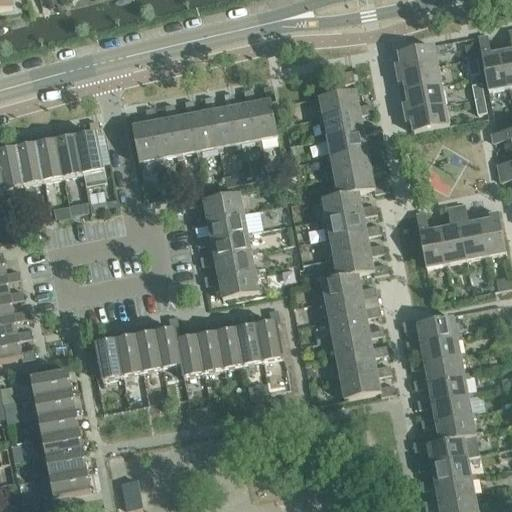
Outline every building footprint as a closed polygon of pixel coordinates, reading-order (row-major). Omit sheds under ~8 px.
[(11,0),(0,0),(0,14),(14,12),(11,0)] [(511,47),(511,53),(502,55),(509,91),(511,90),(511,34),(510,35),(511,47)] [(509,91),(502,55),(492,57),(488,39),(478,40),(489,95),(509,91)] [(465,49),(468,63),(477,62),(475,47),(465,49)] [(396,68),(398,77),(438,69),(434,49),(399,56),(401,67),(396,68)] [(477,62),(468,63),(471,78),(480,77),(477,62)] [(405,85),(407,96),(442,89),(438,69),(398,77),(400,86),(405,85)] [(337,77),(340,89),(355,86),(353,74),(337,77)] [(473,89),(475,103),(485,101),(482,87),(473,89)] [(267,105),(257,107),(252,107),(259,144),(279,140),(272,105),(276,104),(274,89),(265,91),(267,105)] [(404,107),(406,116),(446,109),(442,89),(407,96),(409,106),(404,107)] [(248,108),(237,110),(233,111),(240,148),(259,144),(252,107),(257,107),(254,93),(245,95),(248,108)] [(320,101),(324,120),(361,113),(362,119),(375,116),(374,107),(360,110),(357,94),(320,101)] [(228,112),(217,114),(213,115),(220,151),(240,148),(233,111),(237,110),(234,97),(225,98),(228,112)] [(208,116),(198,118),(193,119),(200,155),(220,151),(213,115),(217,114),(215,100),(206,102),(208,116)] [(485,101),(475,103),(478,118),(488,116),(485,101)] [(189,120),(178,122),(173,122),(180,159),(200,155),(193,119),(198,118),(195,104),(186,106),(189,120)] [(169,123),(158,125),(153,126),(160,163),(180,159),(173,122),(178,122),(175,108),(166,110),(169,123)] [(446,109),(406,116),(407,126),(412,125),(414,136),(450,129),(446,109)] [(153,126),(158,125),(156,111),(147,113),(149,127),(133,130),(140,166),(160,163),(153,126)] [(324,120),(328,140),(364,133),(365,138),(379,136),(377,127),(364,129),(362,119),(361,113),(324,120)] [(92,138),(81,140),(77,141),(84,178),(86,190),(107,186),(98,138),(101,137),(98,124),(90,126),(92,138)] [(72,142),(62,144),(58,145),(65,182),(84,178),(77,141),(81,140),(79,128),(70,130),(72,142)] [(53,146),(42,148),(38,148),(45,186),(65,182),(58,145),(62,144),(59,132),(51,133),(53,146)] [(328,140),(332,160),(368,153),(369,158),(383,155),(381,146),(367,149),(365,138),(364,133),(328,140)] [(511,143),(511,133),(492,137),(494,147),(511,143)] [(33,149),(22,152),(19,152),(26,189),(45,186),(38,148),(42,148),(40,135),(31,137),(33,149)] [(14,153),(3,155),(0,155),(0,161),(6,193),(26,189),(19,152),(22,152),(20,139),(11,141),(14,153)] [(332,160),(335,180),(372,173),(373,178),(387,175),(385,166),(371,169),(369,158),(368,153),(332,160)] [(511,165),(498,168),(500,177),(511,174),(511,165)] [(335,180),(339,199),(339,200),(360,196),(375,194),(376,198),(390,195),(389,186),(375,188),(373,178),(372,173),(335,180)] [(511,184),(511,174),(500,177),(502,186),(511,184)] [(323,202),(327,222),(364,215),(365,220),(378,218),(377,209),(363,211),(360,196),(339,200),(339,199),(323,202)] [(205,209),(207,219),(208,224),(245,217),(241,197),(205,204),(205,200),(190,202),(192,211),(205,209)] [(466,208),(457,210),(467,264),(487,261),(480,225),(469,227),(466,208)] [(451,231),(441,233),(447,268),(467,264),(457,210),(448,212),(451,231)] [(91,218),(90,211),(81,212),(82,220),(91,218)] [(248,233),(264,230),(262,214),(245,216),(248,233)] [(327,222),(331,242),(367,235),(368,240),(382,237),(380,228),(367,231),(365,220),(364,215),(327,222)] [(447,268),(441,233),(430,235),(426,216),(417,218),(427,272),(447,268)] [(491,223),(480,225),(487,261),(507,257),(500,216),(490,218),(491,223)] [(209,228),(211,239),(212,244),(249,237),(245,217),(208,224),(207,219),(194,222),(195,231),(209,228)] [(16,246),(13,233),(6,234),(8,248),(16,246)] [(331,242),(335,262),(371,255),(372,260),(386,257),(384,248),(370,251),(368,240),(367,235),(331,242)] [(213,248),(215,259),(216,264),(252,257),(249,237),(212,244),(211,239),(197,242),(199,251),(213,248)] [(335,262),(338,281),(339,282),(359,278),(374,275),(375,280),(389,277),(388,268),(374,270),(372,260),(371,255),(335,262)] [(217,268),(219,278),(220,283),(256,276),(252,257),(216,264),(215,259),(201,261),(203,270),(217,268)] [(0,261),(0,282),(9,281),(9,286),(22,283),(20,275),(8,277),(5,261),(0,261)] [(220,283),(219,278),(205,281),(207,290),(221,287),(224,303),(260,296),(256,276),(220,283)] [(323,284),(327,305),(363,298),(364,302),(378,300),(376,291),(362,293),(359,278),(339,282),(338,281),(323,284)] [(0,282),(0,303),(12,301),(13,305),(25,303),(24,294),(11,297),(9,286),(9,281),(0,282)] [(511,282),(497,286),(499,295),(511,292),(511,282)] [(327,305),(331,325),(367,318),(368,322),(382,319),(380,310),(366,313),(364,302),(363,298),(327,305)] [(0,303),(0,324),(16,321),(17,325),(29,323),(27,314),(15,316),(13,305),(12,301),(0,303)] [(273,328),(262,330),(258,331),(264,367),(285,363),(278,328),(281,327),(279,314),(270,316),(273,328)] [(253,332),(242,334),(238,335),(245,370),(264,367),(258,331),(262,330),(259,318),(251,320),(253,332)] [(331,325),(334,345),(371,337),(371,341),(385,339),(384,330),(370,332),(368,322),(367,318),(331,325)] [(0,324),(0,344),(20,341),(21,344),(33,342),(31,334),(19,336),(17,325),(16,321),(0,324)] [(172,334),(161,337),(157,337),(164,374),(182,370),(183,370),(179,345),(180,345),(178,334),(181,334),(179,321),(170,322),(172,334)] [(419,332),(421,343),(422,347),(458,340),(454,321),(419,327),(418,323),(403,326),(405,335),(419,332)] [(233,335),(222,337),(218,338),(225,374),(245,370),(238,335),(242,334),(240,322),(231,323),(233,335)] [(153,338),(141,340),(138,341),(144,377),(164,374),(157,337),(161,337),(159,324),(150,326),(153,338)] [(214,339),(203,341),(199,342),(205,378),(225,374),(218,338),(222,337),(220,325),(211,327),(214,339)] [(133,342),(122,344),(118,345),(125,381),(144,377),(138,341),(141,340),(139,328),(131,330),(133,342)] [(194,343),(180,345),(179,345),(183,370),(182,370),(185,382),(205,378),(199,342),(203,341),(200,329),(192,331),(194,343)] [(118,345),(122,344),(120,332),(111,333),(113,345),(97,348),(104,385),(125,381),(118,345)] [(334,345),(338,364),(375,357),(375,361),(389,358),(387,349),(374,352),(371,341),(371,337),(334,345)] [(422,352),(424,363),(425,367),(462,360),(458,340),(422,347),(421,343),(407,346),(409,355),(422,352)] [(20,341),(0,344),(0,365),(23,361),(23,364),(36,362),(35,353),(23,356),(21,344),(20,341)] [(338,364),(342,384),(378,377),(379,381),(393,378),(391,369),(377,372),(375,361),(375,357),(338,364)] [(426,372),(428,382),(429,387),(465,380),(462,360),(425,367),(424,363),(411,365),(412,374),(426,372)] [(33,382),(36,402),(73,395),(69,375),(33,382)] [(378,377),(342,384),(345,403),(381,396),(382,401),(396,398),(395,389),(381,391),(379,381),(378,377)] [(430,391),(432,402),(433,407),(469,400),(465,380),(429,387),(428,382),(414,385),(416,394),(430,391)] [(36,402),(40,422),(77,415),(73,395),(36,402)] [(434,411),(436,422),(437,427),(473,420),(469,400),(433,407),(432,402),(418,405),(420,414),(434,411)] [(40,422),(44,442),(80,435),(77,415),(40,422)] [(437,431),(440,446),(465,441),(465,442),(477,440),(473,420),(437,427),(436,422),(422,424),(424,433),(437,431)] [(44,442),(48,462),(84,455),(80,435),(44,442)] [(429,453),(431,463),(432,469),(469,462),(465,442),(465,441),(440,446),(430,448),(429,444),(414,446),(416,455),(429,453)] [(48,462),(52,482),(88,475),(84,455),(48,462)] [(433,472),(435,483),(436,488),(473,481),(469,462),(432,469),(431,463),(418,466),(419,475),(433,472)] [(88,475),(52,482),(55,502),(74,498),(92,495),(88,475)] [(437,492),(439,503),(440,508),(476,501),(473,481),(436,488),(435,483),(421,486),(423,495),(437,492)] [(66,506),(75,504),(74,501),(74,498),(55,502),(28,507),(29,510),(29,511),(33,511),(34,511),(42,510),(50,509),(58,507),(66,506)] [(440,508),(439,503),(425,505),(426,511),(439,511),(441,511),(440,511),(478,511),(476,501),(440,508)]
